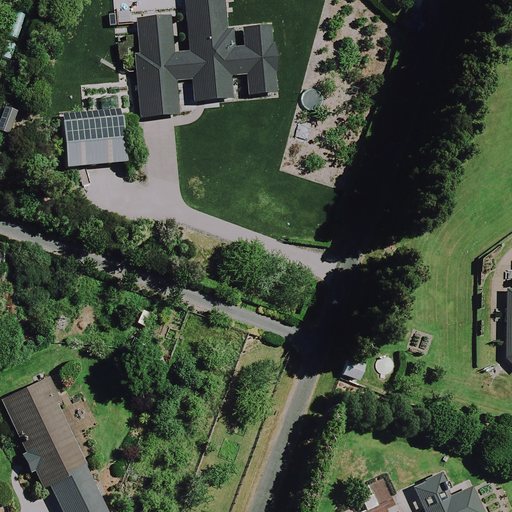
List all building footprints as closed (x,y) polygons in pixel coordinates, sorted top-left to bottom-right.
[(225,51),(221,0),(181,0),(186,55),(171,56),(168,19),(134,22),(137,56),(132,57),(137,121),(176,118),(173,84),(189,82),(191,105),(230,102),(228,78),(243,77),(245,98),(276,96),(270,28),(242,30),(244,49),(225,51)] [(49,123),(23,111),(18,123),(44,134),(49,123)] [(122,167),(119,120),(59,124),(62,171),(122,167)] [(511,299),(504,299),(502,365),(511,372),(511,299)] [(363,366),(346,361),(340,378),(358,383),(363,366)] [(61,417),(46,383),(1,404),(41,489),(83,470),(59,418),(61,417)] [(96,511),(126,499),(113,468),(74,486),(85,511),(96,511)] [(396,493),(387,472),(361,484),(366,495),(355,500),(361,511),(360,511),(416,511),(406,488),(396,493)] [(484,511),(472,482),(450,491),(441,472),(406,488),(416,511),(484,511)]
